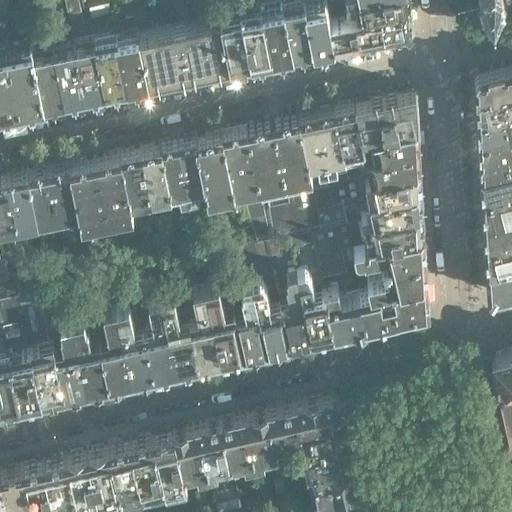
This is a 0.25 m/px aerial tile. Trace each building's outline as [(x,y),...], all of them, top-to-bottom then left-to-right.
[(78,33),(71,0),(65,0),(72,35),(78,33)] [(294,48),(284,0),(272,0),(262,2),(272,52),(294,48)] [(313,44),(303,0),(284,0),(294,48),(313,44)] [(328,16),(324,0),(318,0),(315,1),(315,0),(303,0),(313,44),(333,40),(333,39),(328,16)] [(409,0),(346,0),(347,3),(359,0),(360,9),(361,11),(409,0)] [(411,18),(411,17),(409,0),(361,11),(360,9),(354,11),(359,35),(405,25),(405,26),(411,18)] [(272,52),(262,2),(241,7),(251,57),(272,52)] [(126,83),(116,32),(110,4),(87,9),(92,30),(103,87),(126,83)] [(251,57),(241,7),(219,11),(229,61),(230,61),(251,57)] [(148,78),(138,28),(134,8),(121,11),(125,30),(116,32),(126,83),(148,78)] [(149,78),(229,61),(219,11),(218,10),(138,28),(148,78),(149,78)] [(359,35),(354,11),(328,16),(333,39),(359,35)] [(92,30),(78,33),(72,35),(85,91),(103,87),(92,30)] [(85,91),(72,35),(52,39),(64,95),(85,91)] [(44,100),(32,43),(31,37),(7,42),(20,104),(44,100)] [(64,95),(52,39),(32,43),(44,100),(64,95)] [(0,108),(20,104),(7,42),(0,43),(0,108)] [(511,58),(511,59),(511,60),(481,68),(481,67),(478,68),(477,69),(475,73),(474,73),(473,74),(473,77),(474,77),(475,92),(511,83),(511,58)] [(511,105),(511,83),(475,92),(476,114),(511,105)] [(417,123),(415,90),(414,89),(414,90),(413,89),(413,90),(410,88),(410,87),(411,86),(410,85),(409,86),(353,97),(361,134),(373,132),(417,123)] [(362,136),(361,134),(353,97),(334,101),(343,147),(359,144),(362,136)] [(343,147),(334,101),(317,105),(328,161),(345,157),(343,147)] [(328,161),(317,105),(297,109),(312,181),(322,179),(319,163),(328,161)] [(511,105),(476,114),(478,135),(511,127),(511,105)] [(312,181),(297,109),(271,114),(283,172),(288,195),(262,200),(267,221),(270,238),(312,229),(322,227),(318,207),(315,194),(312,181)] [(283,172),(271,114),(246,119),(258,177),(283,172)] [(258,177),(246,119),(220,125),(233,183),(236,202),(262,196),(258,177)] [(418,142),(417,123),(373,132),(377,150),(418,142)] [(233,183),(220,125),(195,130),(204,176),(207,188),(233,183)] [(511,127),(478,135),(480,171),(511,163),(511,127)] [(204,176),(195,130),(176,134),(189,192),(198,190),(195,178),(204,176)] [(189,192),(176,134),(158,137),(168,183),(177,181),(179,194),(189,192)] [(168,183),(158,137),(139,141),(149,187),(168,183)] [(149,187),(139,141),(119,145),(129,191),(149,187)] [(419,163),(418,142),(377,150),(367,152),(371,173),(419,163)] [(129,191),(119,145),(95,150),(107,208),(132,203),(129,191)] [(111,226),(107,208),(95,150),(68,156),(78,201),(85,231),(111,226)] [(78,201),(68,156),(49,159),(59,205),(78,201)] [(59,205),(49,159),(27,164),(37,210),(59,205)] [(420,185),(419,163),(371,173),(363,175),(368,196),(420,185)] [(511,186),(511,163),(480,171),(481,194),(511,186)] [(37,210),(27,164),(7,168),(17,214),(37,210)] [(32,288),(17,214),(7,168),(0,169),(0,235),(2,247),(0,247),(0,294),(11,292),(22,308),(41,394),(64,389),(52,336),(49,322),(41,287),(32,288)] [(420,185),(368,196),(337,203),(328,205),(332,225),(336,224),(349,221),(421,205),(420,185)] [(511,209),(511,186),(481,194),(483,216),(511,209)] [(337,203),(335,190),(315,194),(318,207),(328,205),(337,203)] [(423,229),(421,205),(349,221),(354,244),(357,243),(423,229)] [(511,209),(483,216),(484,239),(511,233),(511,209)] [(270,238),(267,221),(241,227),(245,243),(270,238)] [(365,319),(358,288),(359,288),(358,282),(347,269),(336,224),(332,225),(322,227),(312,229),(322,275),(339,271),(347,282),(325,287),(325,288),(333,327),(365,319)] [(427,302),(426,273),(423,229),(357,243),(358,251),(360,253),(367,251),(367,255),(390,250),(392,258),(387,259),(389,271),(370,276),(369,272),(356,275),(358,282),(370,279),(372,285),(359,288),(358,288),(365,319),(365,320),(425,306),(428,305),(427,302)] [(511,256),(511,233),(484,239),(486,262),(511,256)] [(165,260),(162,244),(141,248),(145,264),(152,263),(165,260)] [(145,264),(141,248),(116,254),(119,270),(131,267),(145,264)] [(119,270),(116,254),(90,259),(94,275),(109,272),(119,270)] [(511,285),(511,256),(486,262),(487,284),(487,285),(494,290),(511,285)] [(333,327),(325,288),(315,290),(311,274),(308,274),(306,268),(301,264),(296,265),(311,332),(333,327)] [(311,332),(296,265),(291,267),(288,271),(290,278),(287,279),(291,296),(280,298),(289,337),(311,332)] [(289,337),(280,298),(269,301),(265,284),(263,285),(262,278),(257,275),(251,276),(266,342),(289,337)] [(266,342),(251,276),(245,277),(242,283),(244,290),(241,290),(245,306),(235,309),(244,347),(266,342)] [(244,347),(235,309),(235,307),(225,310),(218,279),(206,282),(222,352),(244,347)] [(222,352),(206,282),(194,284),(201,316),(190,318),(199,358),(222,352)] [(199,358),(190,318),(180,320),(173,289),(161,292),(177,363),(199,358)] [(11,292),(0,294),(0,312),(20,399),(41,394),(22,308),(11,292)] [(177,363),(161,292),(148,295),(156,326),(145,329),(154,368),(177,363)] [(154,368),(145,329),(135,331),(128,300),(116,303),(132,373),(154,368)] [(132,373),(116,303),(104,305),(111,336),(101,339),(110,378),(132,373)] [(0,403),(20,399),(0,312),(0,403)] [(110,378),(101,339),(98,325),(91,327),(89,319),(85,320),(84,314),(72,317),(87,383),(110,378)] [(87,383),(72,317),(49,322),(64,389),(87,383)] [(511,347),(495,352),(492,356),(498,381),(511,377),(511,347)] [(511,410),(511,377),(498,381),(505,412),(511,410)] [(367,388),(366,381),(358,383),(360,390),(367,388)] [(342,413),(337,393),(331,389),(292,398),(298,423),(305,421),(342,413)] [(298,423),(292,398),(266,404),(274,437),(286,434),(291,424),(298,423)] [(274,437),(266,404),(243,409),(253,453),(262,451),(261,445),(275,442),(274,437)] [(253,453),(243,409),(219,415),(228,453),(241,450),(242,455),(253,453)] [(348,439),(342,413),(305,421),(307,433),(301,442),(303,450),(348,439)] [(228,453),(219,415),(195,420),(206,464),(215,462),(214,457),(228,453)] [(206,464),(195,420),(173,425),(182,464),(195,461),(196,466),(206,464)] [(182,464),(173,425),(151,430),(163,480),(164,486),(185,481),(182,464)] [(163,480),(151,430),(130,435),(143,490),(152,488),(151,483),(163,480)] [(143,490),(130,435),(108,440),(119,490),(132,487),(133,492),(143,490)] [(354,466),(348,439),(303,450),(306,463),(310,462),(313,475),(354,466)] [(119,490),(108,440),(65,450),(76,500),(88,497),(89,503),(108,498),(107,493),(119,490)] [(76,500),(65,450),(43,455),(56,510),(65,508),(64,503),(76,500)] [(47,511),(56,510),(43,455),(22,460),(33,510),(45,507),(46,511),(47,511)] [(22,511),(33,510),(22,460),(1,465),(11,511),(22,511)] [(11,511),(1,465),(0,464),(0,511),(11,511)] [(360,493),(354,466),(313,475),(316,488),(312,489),(315,504),(320,503),(360,493)] [(291,481),(288,468),(281,469),(284,482),(291,481)] [(276,498),(275,492),(262,494),(264,501),(271,499),(276,498)] [(364,511),(360,493),(320,503),(321,511),(364,511)] [(264,501),(262,494),(252,497),(253,503),(260,502),(264,501)] [(297,508),(294,495),(288,496),(291,509),(297,508)] [(271,499),(264,501),(260,502),(261,507),(272,505),(271,499)] [(227,509),(226,503),(215,506),(217,511),(224,510),(227,509)]
